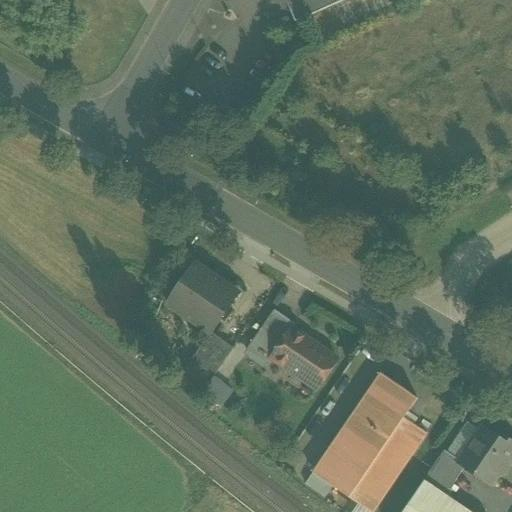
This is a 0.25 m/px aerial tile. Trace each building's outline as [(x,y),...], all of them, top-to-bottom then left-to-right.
[(284,0),(295,23),(346,0),(284,0)] [(193,245),(206,256),(215,244),(201,234),(193,245)] [(238,294),(195,265),(168,306),(209,334),(210,335),(211,334),(238,294)] [(295,325),(275,311),(254,341),(275,355),(292,330),(295,325)] [(337,360),(292,330),(275,355),(272,360),(317,390),(337,360)] [(233,349),(211,334),(210,335),(209,334),(192,359),(215,375),(233,349)] [(417,400),(380,375),(313,474),(331,487),(368,511),(374,511),(427,435),(404,419),(417,400)] [(497,439),(483,429),(460,462),(459,464),(465,468),(491,486),(511,455),(511,444),(499,436),(497,439)] [(460,462),(444,452),(424,482),(448,498),(452,492),(450,490),(465,468),(459,464),(460,462)] [(331,487),(313,474),(305,485),(323,498),(331,487)] [(468,511),(448,498),(424,482),(403,511),(468,511)]
